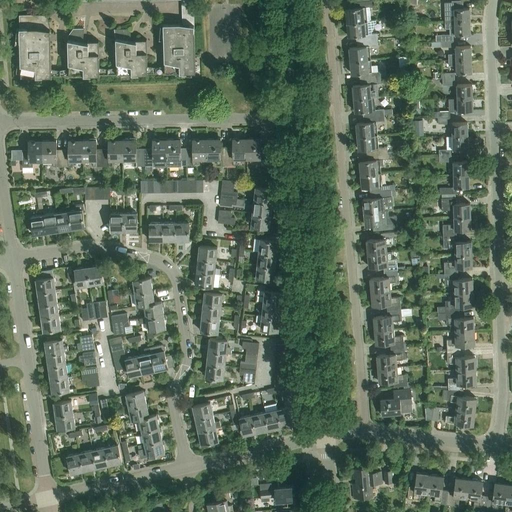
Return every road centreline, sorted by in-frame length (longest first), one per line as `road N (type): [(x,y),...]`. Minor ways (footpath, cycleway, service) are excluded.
road 1 (residential): [(495,446),(502,400),(493,0)]
road 2 (residential): [(365,432),(326,0)]
road 3 (residential): [(187,468),(174,401),(188,358),(177,280),(141,257),(94,249),(13,258)]
road 4 (unclassified): [(325,439),(295,117)]
road 5 (residential): [(295,117),(0,123)]
road 6 (residential): [(48,499),(25,358)]
road 7 (unclassified): [(48,499),(187,468)]
road 8 (unclassified): [(187,468),(325,439)]
road 9 (residential): [(495,446),(365,432)]
